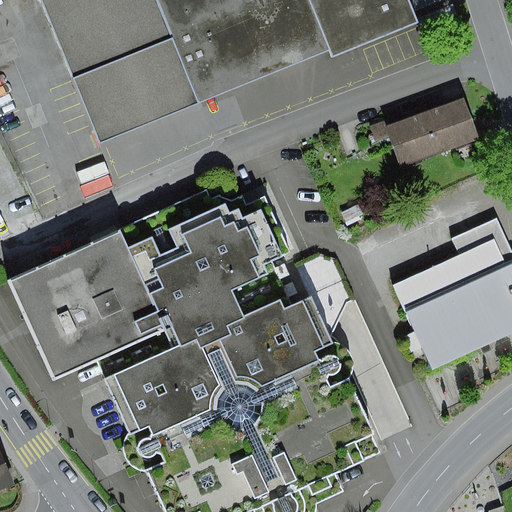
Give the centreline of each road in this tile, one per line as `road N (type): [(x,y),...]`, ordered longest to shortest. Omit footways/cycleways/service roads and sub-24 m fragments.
road 1 (primary): [(511,407),(412,511)]
road 2 (primary): [(76,511),(0,397)]
